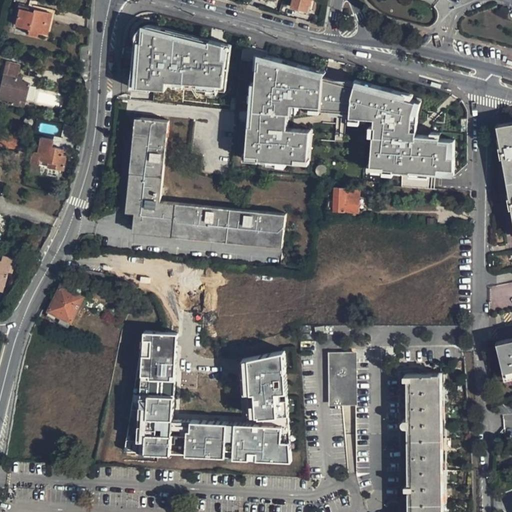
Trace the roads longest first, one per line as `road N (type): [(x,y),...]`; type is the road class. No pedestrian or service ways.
road 1 (residential): [(486,87),(476,333),(483,511)]
road 2 (unclassified): [(21,323),(90,159),(109,0)]
road 3 (tertiary): [(177,0),(330,41)]
road 4 (tertiary): [(359,51),(486,87)]
road 5 (tertiary): [(491,68),(364,42)]
